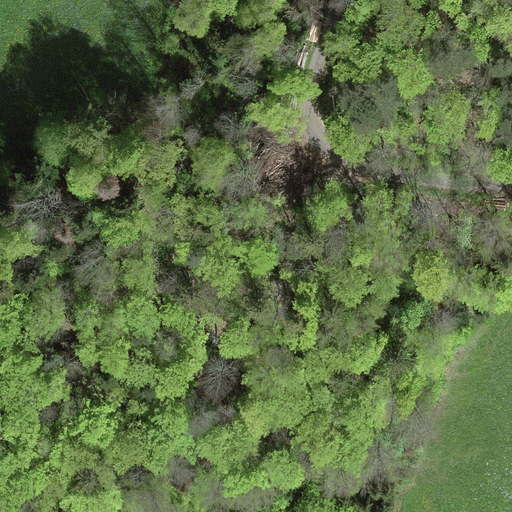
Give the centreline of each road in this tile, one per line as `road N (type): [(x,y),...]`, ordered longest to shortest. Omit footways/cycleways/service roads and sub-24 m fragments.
road 1 (track): [(174,0),(150,203),(171,238),(259,266),(511,290)]
road 2 (unclassified): [(511,183),(353,166),(319,143),(306,107),(338,0)]
